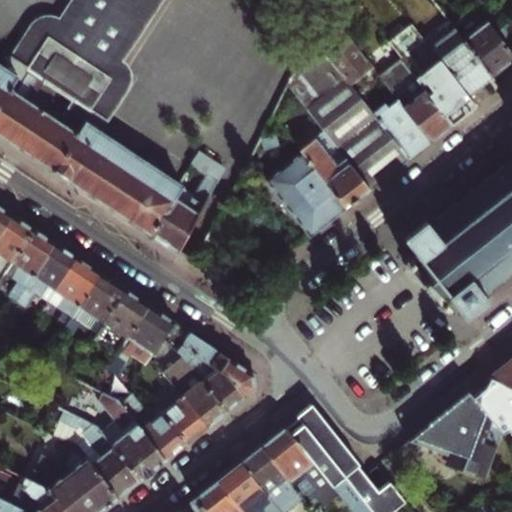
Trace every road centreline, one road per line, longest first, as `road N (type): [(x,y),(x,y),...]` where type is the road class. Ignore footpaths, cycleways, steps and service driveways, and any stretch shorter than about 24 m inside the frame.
road 1 (residential): [(511,113),(240,328)]
road 2 (residential): [(0,168),(240,328)]
road 3 (residential): [(310,374),(353,422),(376,427),(511,325)]
road 4 (residential): [(310,374),(138,511)]
